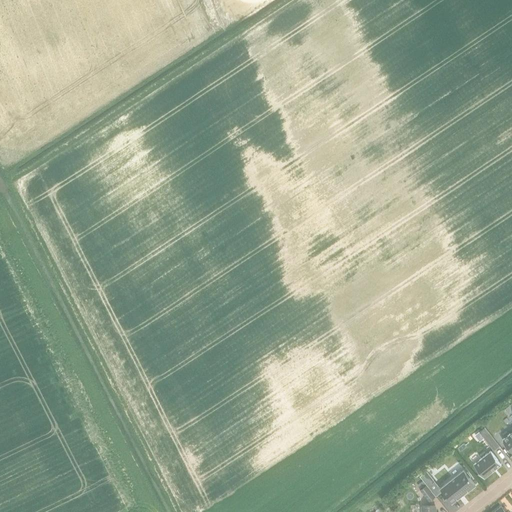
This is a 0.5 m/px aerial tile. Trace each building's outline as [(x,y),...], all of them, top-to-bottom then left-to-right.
[(511,417),(511,431),(502,439),(511,451),(511,413),(510,415),(511,417)] [(489,433),(484,437),(493,449),(498,445),(489,433)] [(490,450),(473,464),(478,471),(484,477),(501,463),(490,450)] [(463,469),(440,488),(451,502),(462,493),(462,494),(475,484),(469,476),(470,475),(467,471),(466,472),(463,469)] [(426,470),(420,475),(427,484),(434,479),(426,470)] [(420,489),(429,500),(435,495),(426,484),(420,489)]
